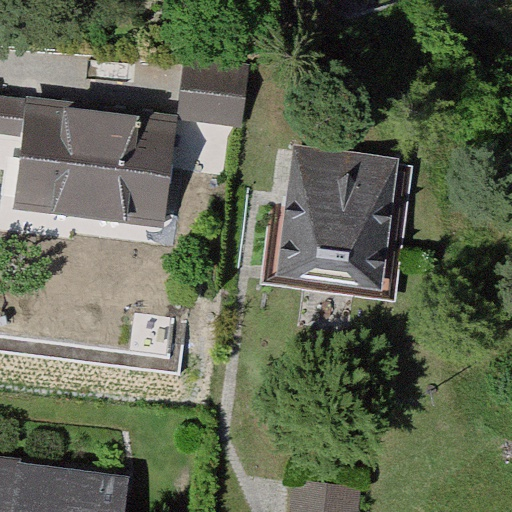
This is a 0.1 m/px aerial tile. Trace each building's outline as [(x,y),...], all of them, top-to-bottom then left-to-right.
[(249,142),(254,76),(190,72),(186,138),(249,142)] [(170,237),(176,132),(72,125),(73,111),(0,106),(0,146),(27,148),(22,228),(170,237)] [(405,166),(289,153),(275,292),(390,304),(405,166)] [(0,511),(123,511),(127,479),(21,467),(0,464),(0,511)] [(358,511),(362,483),(292,476),(288,511),(358,511)]
